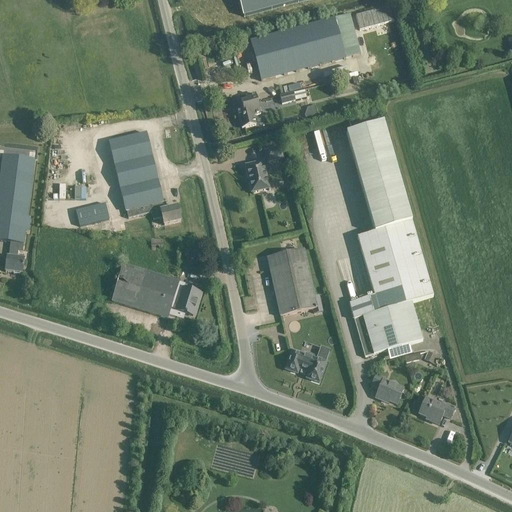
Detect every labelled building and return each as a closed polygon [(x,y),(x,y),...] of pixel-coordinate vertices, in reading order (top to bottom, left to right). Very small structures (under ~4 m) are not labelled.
[(261,83),(346,60),(361,56),(350,15),(335,19),(250,43),(261,83)] [(293,93),(279,96),(282,105),(295,102),(295,101),(306,99),(304,91),(293,94),(293,93)] [(260,115),(255,95),(245,98),(245,100),(243,101),(242,102),(243,103),(241,106),(240,105),(239,107),(239,109),(236,110),(241,129),(256,126),(254,117),(260,115)] [(317,116),(315,106),(307,109),(305,116),(306,119),(317,116)] [(411,224),(382,125),(345,136),(374,234),(357,240),(374,298),(349,306),(353,321),(354,321),(365,358),(373,356),(373,357),(423,342),(412,305),(433,298),(412,224),(411,224)] [(321,158),(328,157),(324,130),(317,131),(321,158)] [(312,133),(294,139),(302,164),(310,161),(311,162),(321,159),(312,133)] [(126,213),(127,213),(128,219),(152,214),(153,221),(161,219),(163,227),(181,223),(177,208),(164,211),(162,204),(164,204),(146,134),(109,143),(126,213)] [(267,163),(282,159),(280,148),(264,152),(267,163)] [(3,157),(0,176),(0,242),(10,244),(9,258),(8,258),(6,273),(22,275),(24,260),(17,259),(18,252),(22,253),(23,245),(24,245),(26,233),(29,233),(31,220),(27,219),(35,161),(3,157)] [(269,190),(263,163),(245,167),(251,194),(269,190)] [(91,186),(79,187),(80,199),(91,198),(91,186)] [(104,207),(89,211),(94,231),(109,228),(110,233),(128,229),(125,218),(108,223),(104,207)] [(304,251),(266,259),(279,318),(318,310),(304,251)] [(179,283),(122,265),(111,303),(168,321),(174,302),(176,294),(179,283)] [(176,294),(174,302),(179,303),(176,312),(195,318),(202,295),(183,289),(181,295),(176,294)] [(292,352),(285,370),(297,375),(299,370),(308,373),(306,379),(319,384),(326,364),(317,361),(313,359),(314,358),(313,357),(312,357),(312,356),(311,356),(310,356),(309,355),(308,355),(307,355),(306,354),(305,354),(304,354),(304,356),(292,352)] [(435,366),(439,358),(428,353),(425,361),(435,366)] [(397,406),(403,391),(383,382),(385,379),(383,378),(377,375),(376,375),(371,387),(379,391),(375,399),(384,403),(385,401),(397,406)] [(446,404),(445,408),(425,400),(419,415),(430,420),(430,422),(439,426),(442,417),(451,421),(456,408),(446,404)]
